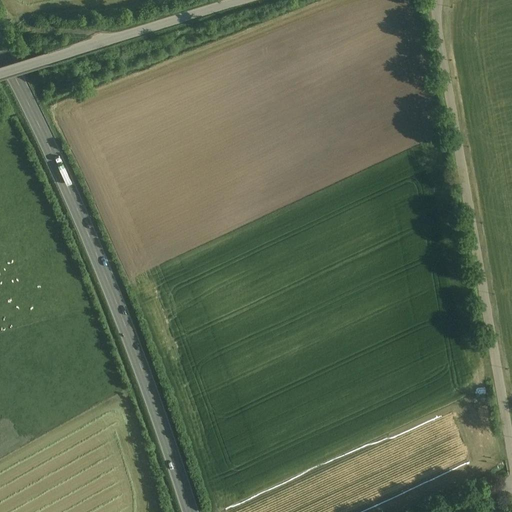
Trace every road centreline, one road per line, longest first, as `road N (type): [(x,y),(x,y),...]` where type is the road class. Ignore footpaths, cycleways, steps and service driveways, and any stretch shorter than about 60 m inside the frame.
road 1 (primary): [(0,51),(101,267),(189,511)]
road 2 (unclassified): [(434,6),(511,460)]
road 3 (unclassified): [(236,0),(0,71)]
